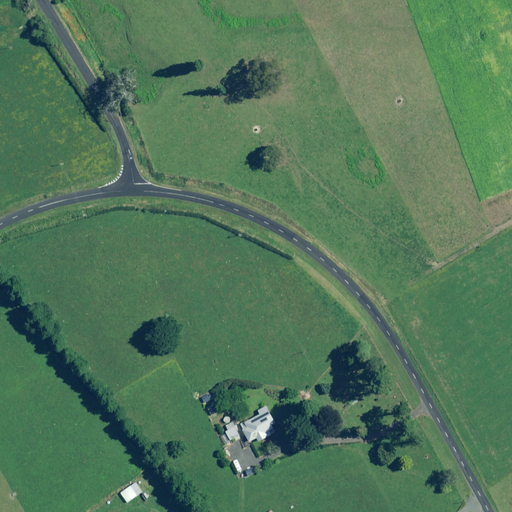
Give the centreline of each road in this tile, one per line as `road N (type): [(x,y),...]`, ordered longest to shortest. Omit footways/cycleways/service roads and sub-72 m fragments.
road 1 (unclassified): [(134,190),(238,210),(296,239),(347,281),(390,335),(489,511)]
road 2 (unclassified): [(41,0),(113,118),(134,190)]
road 3 (unclassified): [(0,224),(67,199),(134,190)]
